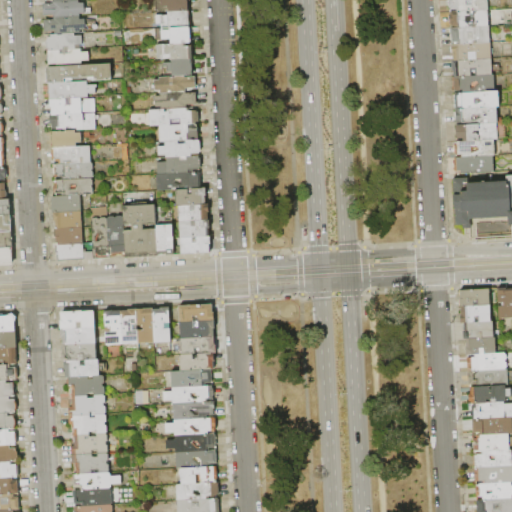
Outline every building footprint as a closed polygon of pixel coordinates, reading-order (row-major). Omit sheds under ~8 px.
[(52,1),(62,1),(62,3),(67,2),(67,1),(78,0),(78,3),(84,3),(84,14),(79,14),(79,18),(68,18),(68,17),(63,18),(63,19),(53,19),(53,15),(42,15),(42,4),(52,3),(52,1)] [(189,0),(189,1),(188,1),(188,10),(168,12),(168,7),(162,7),(161,2),(160,2),(159,0),(189,0)] [(487,0),(488,10),(474,10),(474,9),(472,9),(472,11),(459,11),(459,9),(450,10),(450,8),(449,8),(448,0),(487,0)] [(167,12),(168,12),(188,10),(189,10),(190,27),(168,28),(168,25),(160,25),(160,24),(156,24),(155,15),(162,15),(167,15),(167,12)] [(450,11),(459,11),(472,11),(474,10),(488,10),(489,26),(475,27),(475,25),(473,25),(473,27),(459,27),(459,26),(451,26),(451,24),(449,24),(449,14),(450,14),(450,11)] [(79,18),(79,19),(85,19),(85,30),(80,30),(80,33),(74,33),(62,34),(57,34),(54,34),(54,31),(44,32),(43,20),(53,19),(63,19),(68,18),(79,18)] [(490,42),(476,43),(475,41),(474,42),(474,43),(472,43),(470,43),(460,44),(460,42),(452,42),(452,34),(451,34),(450,28),(459,27),(473,27),(475,27),(489,26),(490,26),(490,42)] [(183,43),(170,44),(170,39),(156,40),(155,29),(168,28),(190,27),(192,27),(192,28),(198,27),(198,32),(192,32),(192,33),(190,33),(191,43),(183,43)] [(54,34),(57,34),(57,35),(62,35),(62,34),(74,33),(74,35),(82,35),(82,44),(75,45),(75,50),(48,51),(47,51),(47,49),(46,47),(45,41),(47,39),(47,37),(50,37),(50,34),(54,34)] [(491,58),(473,59),(471,59),(453,60),(453,53),(451,53),(451,44),(452,44),(460,44),(470,43),(470,45),(472,45),(472,43),(474,43),(476,43),(490,42),(491,58)] [(171,60),(171,59),(163,59),(163,58),(157,58),(156,45),(170,44),(183,43),(183,46),(191,45),(192,59),(171,60)] [(75,50),(81,49),(81,52),(88,52),(88,61),(81,61),(82,65),(57,66),(56,63),(49,64),(46,60),(46,54),(48,52),(48,51),(75,50)] [(454,76),(454,70),(452,70),(452,60),(453,60),(471,59),(471,61),(473,61),(473,59),(491,58),(492,75),(475,75),(474,69),(472,70),(472,75),(454,76)] [(184,76),(172,76),(172,72),(167,72),(167,66),(163,67),(163,63),(172,62),(171,60),(192,59),(193,59),(193,60),(200,60),(200,64),(193,64),(193,65),(190,65),(190,67),(192,67),(192,74),(191,74),(191,75),(184,76)] [(57,66),(82,65),(111,64),(111,80),(93,81),(93,77),(64,78),(64,82),(47,83),(46,67),(57,66)] [(454,92),(454,76),(472,75),(475,75),(492,75),(494,74),(494,91),(454,92)] [(160,93),(159,90),(154,90),(154,80),(159,80),(159,77),(172,76),(184,76),(184,77),(195,76),(195,88),(192,89),(192,91),(185,92),(160,93)] [(64,82),(87,81),(87,85),(95,85),(95,93),(88,93),(88,97),(81,98),(71,98),(66,98),(49,99),(48,99),(47,83),(64,82)] [(497,107),(483,108),(483,106),(480,106),(481,108),(456,109),(455,109),(454,92),(494,91),(498,90),(499,107),(497,107)] [(193,107),(161,109),(160,107),(155,107),(154,96),(160,96),(160,93),(185,92),(185,93),(196,93),(196,104),(193,104),(193,107)] [(51,115),(51,108),(50,108),(49,99),(66,98),(66,105),(71,105),(71,98),(81,98),(81,101),(82,101),(82,99),(94,99),(95,112),(81,112),(81,114),(67,114),(67,111),(65,111),(65,115),(51,115)] [(159,126),(150,126),(149,110),(161,109),(193,107),(194,111),(196,110),(196,112),(198,112),(198,122),(196,122),(196,123),(159,126)] [(497,123),(465,125),(465,122),(456,123),(456,109),(481,108),(483,108),(497,107),(497,123)] [(51,115),(65,115),(67,114),(81,114),(82,114),(83,120),(85,120),(85,114),(95,113),(96,129),(75,130),(68,131),(68,127),(67,127),(67,131),(52,132),(52,124),(49,124),(49,115),(51,115)] [(164,142),(160,142),(159,126),(196,123),(197,123),(197,127),(199,128),(199,132),(197,134),(198,140),(185,141),(178,141),(164,142)] [(494,139),(477,140),(477,138),(476,139),(476,140),(463,140),(463,138),(457,139),(456,125),(465,125),(497,123),(498,139),(494,139)] [(52,132),(67,131),(68,131),(75,130),(75,132),(81,132),(81,143),(75,143),(75,147),(53,148),(50,148),(50,147),(46,147),(46,144),(50,144),(50,132),(52,132)] [(493,156),(478,157),(478,155),(476,156),(476,157),(455,158),(455,155),(456,155),(456,154),(455,154),(455,145),(456,145),(456,144),(457,143),(457,141),(463,140),(476,140),(477,140),(494,139),(495,156),(493,156)] [(166,158),(165,158),(165,156),(158,156),(157,147),(165,146),(164,142),(178,141),(178,144),(185,144),(185,141),(198,140),(198,141),(199,141),(200,151),(198,151),(198,154),(190,154),(190,156),(166,158)] [(75,147),(90,146),(90,162),(52,164),(50,164),(50,161),(53,161),(51,158),(51,151),(53,148),(75,147)] [(166,158),(190,156),(198,156),(198,158),(200,158),(200,167),(199,168),(199,169),(188,170),(188,173),(157,175),(156,162),(166,162),(166,158)] [(456,173),(455,170),(454,170),(454,161),(454,158),(455,158),(476,157),(478,157),(493,156),(494,172),(456,173)] [(90,162),(91,178),(62,180),(61,177),(54,178),(53,168),(52,164),(90,162)] [(191,189),(188,189),(182,190),(181,179),(176,179),(172,183),(173,190),(157,191),(156,175),(157,175),(188,173),(200,173),(201,189),(191,189)] [(508,217),(471,219),(471,228),(470,228),(470,235),(465,235),(465,229),(463,229),(463,225),(455,225),(452,178),(468,177),(468,183),(507,181),(506,176),(511,175),(511,225),(509,225),(508,217)] [(62,180),(91,178),(91,195),(80,195),(62,196),(62,194),(55,194),(53,191),(53,186),(55,184),(54,180),(61,180),(62,180)] [(178,206),(176,206),(175,190),(182,190),(188,189),(188,194),(192,194),(191,189),(201,189),(205,188),(205,196),(204,196),(204,205),(194,205),(190,206),(178,206)] [(62,196),(80,195),(81,212),(53,213),(52,213),(51,197),(62,196)] [(0,200),(6,200),(9,200),(10,217),(0,217),(0,200)] [(123,217),(122,206),(155,204),(156,222),(156,225),(143,225),(143,229),(156,229),(158,255),(158,256),(125,258),(125,256),(123,230),(131,230),(131,225),(123,225),(123,217)] [(179,222),(178,206),(190,206),(190,210),(194,210),(194,205),(204,205),(208,205),(208,212),(207,212),(207,220),(179,222)] [(93,252),(92,233),(93,232),(93,231),(92,231),(90,208),(106,207),(107,218),(108,248),(109,258),(105,258),(97,258),(97,259),(93,259),(93,252)] [(81,212),(81,227),(55,228),(54,221),(53,221),(53,213),(81,212)] [(0,231),(0,217),(10,217),(11,231),(0,231)] [(107,218),(123,217),(123,225),(123,230),(125,256),(112,257),(111,248),(108,248),(107,218)] [(180,238),(179,222),(207,220),(209,220),(209,228),(208,228),(209,236),(196,237),(192,237),(180,238)] [(156,229),(156,225),(156,222),(172,221),(173,246),(174,255),(166,255),(166,254),(158,255),(156,229)] [(81,227),(82,244),(55,245),(55,237),(54,237),(54,228),(55,228),(81,227)] [(0,231),(11,231),(12,248),(11,248),(0,248),(0,231)] [(180,238),(192,237),(192,243),(196,243),(196,237),(209,236),(210,236),(210,245),(209,245),(209,253),(174,255),(173,246),(180,246),(180,238)] [(82,244),(83,252),(93,252),(93,259),(93,260),(57,262),(56,253),(55,253),(54,245),(55,245),(82,244)] [(0,248),(11,248),(12,266),(0,266),(0,248)] [(511,318),(500,319),(498,289),(507,288),(507,290),(511,290),(511,318)] [(460,307),(460,300),(462,299),(461,290),(490,289),(491,306),(462,307),(460,307)] [(180,323),(179,306),(213,304),(214,313),(215,313),(215,321),(180,323)] [(461,323),(461,316),(462,316),(462,307),(491,306),(491,322),(465,323),(461,323)] [(171,342),(156,343),(154,310),(161,310),(161,308),(169,307),(171,342)] [(140,344),(123,345),(121,312),(129,312),(129,310),(138,309),(140,344)] [(156,343),(140,344),(138,309),(154,309),(154,310),(156,343)] [(123,345),(107,346),(105,311),(114,310),(114,312),(121,311),(121,312),(123,345)] [(61,312),(83,311),(83,312),(95,312),(96,327),(62,329),(61,312)] [(0,316),(8,316),(13,313),(18,318),(16,323),(16,332),(0,333),(0,316)] [(181,339),(180,323),(215,321),(216,330),(214,330),(215,337),(181,339)] [(464,340),(463,332),(465,331),(465,323),(491,322),(493,322),(494,338),(468,340),(464,340)] [(96,327),(97,344),(64,346),(63,338),(62,338),(62,329),(96,327)] [(0,348),(0,333),(16,332),(17,332),(18,347),(17,347),(0,348)] [(182,356),(181,339),(215,337),(215,345),(217,345),(217,354),(215,354),(182,356)] [(467,356),(466,348),(468,348),(468,340),(494,338),(496,338),(497,354),(476,355),(467,356)] [(97,344),(98,360),(65,362),(63,362),(62,353),(64,353),(64,346),(97,344)] [(0,365),(0,348),(17,347),(18,364),(0,365)] [(181,372),(180,356),(182,356),(215,354),(216,362),(214,362),(215,370),(213,370),(181,372)] [(470,371),(470,369),(469,369),(468,358),(476,358),(476,355),(497,354),(505,354),(506,370),(470,371)] [(100,360),(100,364),(107,363),(108,372),(100,372),(100,376),(70,378),(66,378),(65,362),(98,360),(100,360)] [(0,365),(18,364),(19,379),(17,379),(17,380),(15,380),(1,381),(1,379),(0,379),(0,365)] [(478,387),(478,385),(470,386),(470,383),(469,383),(468,373),(470,373),(469,371),(470,371),(506,370),(508,369),(509,386),(506,386),(478,387)] [(173,388),(172,372),(181,372),(213,370),(214,386),(173,388)] [(103,376),(105,377),(105,383),(103,385),(104,387),(106,389),(106,394),(104,395),(71,397),(70,386),(68,384),(68,381),(70,379),(70,378),(100,376),(103,376)] [(0,398),(0,381),(1,381),(15,380),(16,387),(17,387),(17,392),(15,392),(16,397),(0,398)] [(174,404),(174,401),(165,402),(165,393),(173,392),(173,388),(214,386),(214,390),(215,391),(215,395),(214,396),(214,402),(174,404)] [(470,404),(469,395),(471,395),(471,388),(478,387),(506,386),(506,389),(511,389),(511,397),(507,398),(507,402),(505,402),(474,404),(470,404)] [(106,396),(107,403),(105,404),(105,406),(107,407),(107,414),(106,415),(71,417),(70,417),(70,408),(71,408),(71,397),(104,395),(106,396)] [(0,413),(0,398),(16,397),(17,397),(18,400),(16,400),(16,401),(18,404),(19,409),(17,412),(17,413),(0,413)] [(217,418),(175,421),(174,404),(214,402),(216,402),(216,409),(214,409),(215,414),(216,414),(217,418)] [(473,420),(472,407),(474,407),(474,404),(505,402),(506,419),(473,420)] [(0,413),(17,413),(17,417),(16,417),(16,418),(18,420),(18,425),(16,427),(16,429),(0,429),(0,413)] [(106,415),(107,416),(108,422),(105,423),(105,425),(108,426),(108,432),(106,434),(73,436),(72,426),(70,424),(70,420),(71,418),(71,417),(106,415)] [(176,436),(176,434),(167,435),(166,424),(175,424),(175,421),(217,418),(217,430),(216,430),(216,434),(176,436)] [(481,436),(481,433),(473,434),(473,420),(506,419),(511,418),(511,434),(509,434),(481,436)] [(0,429),(16,429),(18,429),(18,444),(16,444),(16,446),(0,447),(0,429)] [(108,435),(109,442),(107,443),(107,444),(109,446),(109,452),(108,454),(74,456),(74,455),(72,455),(72,446),(73,446),(73,436),(106,434),(108,435)] [(177,453),(176,450),(167,450),(167,441),(176,440),(176,436),(216,434),(217,447),(218,447),(218,451),(217,451),(177,453)] [(475,452),(474,439),(478,439),(477,436),(481,436),(509,434),(510,450),(483,452),(475,452)] [(0,462),(0,447),(16,446),(17,446),(18,462),(0,462)] [(511,466),(476,468),(476,466),(474,466),(474,455),(483,454),(483,452),(510,450),(511,450),(511,466)] [(177,469),(177,453),(217,451),(218,467),(182,469),(177,469)] [(108,454),(109,455),(110,461),(108,462),(108,464),(110,465),(110,472),(109,473),(76,475),(76,472),(75,473),(74,464),(72,465),(72,456),(74,456),(108,454)] [(0,462),(18,462),(19,466),(20,466),(20,477),(19,477),(19,478),(0,479),(0,462)] [(511,483),(485,484),(485,482),(476,482),(475,468),(476,468),(511,466),(511,483)] [(183,485),(182,477),(180,475),(180,471),(182,469),(218,467),(218,483),(202,484),(202,475),(197,475),(197,484),(183,485)] [(112,475),(112,477),(122,476),(123,484),(112,485),(112,488),(110,489),(81,490),(81,488),(74,489),(73,479),(74,479),(74,475),(76,475),(109,473),(110,473),(112,475)] [(0,479),(19,478),(20,494),(0,495),(0,479)] [(178,501),(177,485),(183,485),(197,484),(202,484),(218,483),(218,484),(220,484),(220,495),(218,495),(218,499),(178,501)] [(511,499),(478,501),(477,485),(485,484),(511,483),(511,499)] [(112,490),(113,496),(112,497),(112,498),(113,499),(113,504),(112,505),(77,507),(76,504),(75,504),(75,499),(74,499),(73,491),(81,490),(110,489),(112,490)] [(0,511),(0,495),(20,494),(21,494),(21,498),(20,498),(20,510),(0,511)] [(178,511),(178,501),(218,499),(220,499),(220,511),(178,511)] [(511,511),(477,511),(477,501),(478,501),(511,499),(511,511)]
